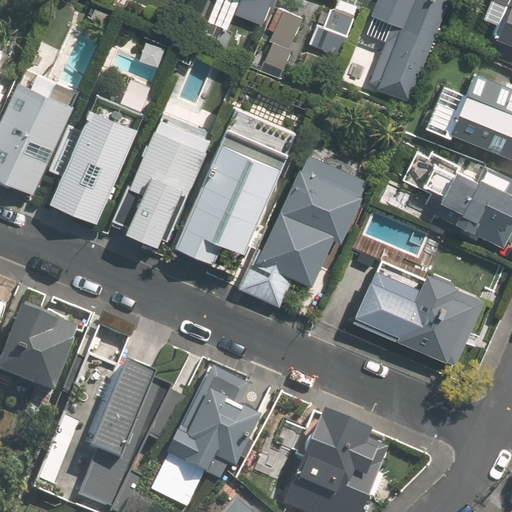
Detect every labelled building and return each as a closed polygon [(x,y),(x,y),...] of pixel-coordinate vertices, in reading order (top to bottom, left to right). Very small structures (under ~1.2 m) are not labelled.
[(209,0),(201,19),(225,29),(233,11),(263,23),(272,0),(209,0)] [(381,0),(369,31),(389,40),(372,82),(408,97),(448,0),(381,0)] [(502,37),(511,40),(511,0),(492,0),(486,16),(501,22),(497,31),(503,34),(502,37)] [(279,6),(270,26),(276,28),(271,40),(273,41),(261,70),(278,78),(304,17),(279,6)] [(324,22),(322,27),(340,35),(348,16),(331,8),(328,15),(324,13),(320,21),(324,22)] [(230,34),(220,29),(214,43),(225,48),(230,34)] [(0,178),(33,193),(78,92),(27,69),(21,83),(17,82),(0,120),(0,178)] [(511,83),(476,69),(452,126),(511,150),(511,83)] [(99,209),(102,211),(140,127),(94,106),(84,129),(81,127),(51,196),(73,206),(75,203),(98,213),(99,209)] [(210,141),(161,121),(132,188),(126,186),(112,219),(129,226),(126,232),(158,246),(161,238),(168,241),(210,141)] [(228,126),(177,245),(216,261),(224,242),(248,252),(290,153),(228,126)] [(240,287),(281,305),(296,271),(319,281),(340,234),(347,237),(368,190),(363,189),(371,171),(316,148),(310,162),(306,160),(269,245),(259,240),(240,287)] [(481,179),(427,157),(423,165),(411,159),(401,181),(386,174),(376,199),(415,215),(421,198),(438,205),(431,221),(502,251),(511,227),(511,179),(486,168),(481,179)] [(456,364),(484,299),(429,275),(423,288),(380,270),(358,320),(456,364)] [(0,388),(25,399),(30,388),(52,397),(75,340),(72,339),(76,328),(23,306),(0,361),(0,369),(0,370),(0,388)] [(130,511),(139,492),(147,477),(135,472),(149,439),(162,445),(183,401),(169,394),(171,388),(90,355),(36,485),(101,511),(111,511),(114,507),(124,511),(130,511)] [(237,468),(262,416),(235,404),(242,388),(215,375),(188,434),(179,429),(167,455),(220,480),(227,464),(237,468)] [(281,503),(299,511),(302,511),(358,511),(386,447),(366,439),(370,432),(319,411),(281,503)]
